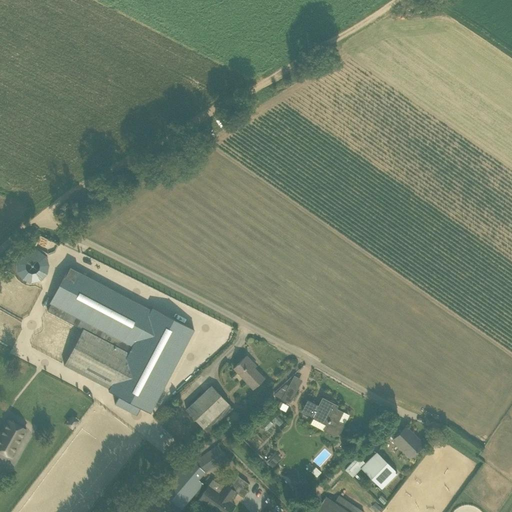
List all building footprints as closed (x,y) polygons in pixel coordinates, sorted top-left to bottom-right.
[(32,286),(53,264),(32,245),(11,267),(32,286)] [(64,364),(100,383),(110,388),(108,391),(118,396),(115,403),(137,415),(140,407),(150,413),(194,329),(152,307),(151,310),(68,266),(49,302),(51,303),(47,310),(82,329),(64,364)] [(234,368),(253,388),(264,378),(250,364),(252,362),(246,356),(234,368)] [(186,409),(207,432),(233,408),(212,385),(186,409)] [(282,398),(290,403),(297,389),(289,385),(282,398)] [(323,398),(318,406),(308,400),(302,411),(313,416),(312,417),(327,425),(324,430),(330,433),(332,434),(333,434),(335,434),(337,433),(339,432),(340,431),(341,429),(344,424),(338,421),(342,412),(336,408),(337,405),(323,398)] [(0,450),(11,457),(27,429),(8,419),(0,433),(0,450)] [(405,426),(392,440),(409,458),(423,444),(405,426)] [(163,511),(174,501),(180,507),(182,509),(204,484),(199,479),(206,472),(228,456),(218,443),(194,461),(187,454),(179,463),(136,511),(163,511)] [(273,466),(281,458),(275,452),(267,461),(273,466)] [(377,452),(361,468),(381,488),(397,472),(377,452)] [(310,471),(316,477),(321,472),(315,466),(310,471)] [(235,492),(243,497),(248,491),(245,489),(248,483),(238,476),(230,487),(226,484),(219,493),(208,486),(199,499),(214,510),(215,508),(221,511),(229,511),(235,505),(229,501),(235,492)] [(348,511),(325,496),(314,511),(348,511)] [(380,511),(383,509),(375,502),(371,506),(378,511),(380,511)]
